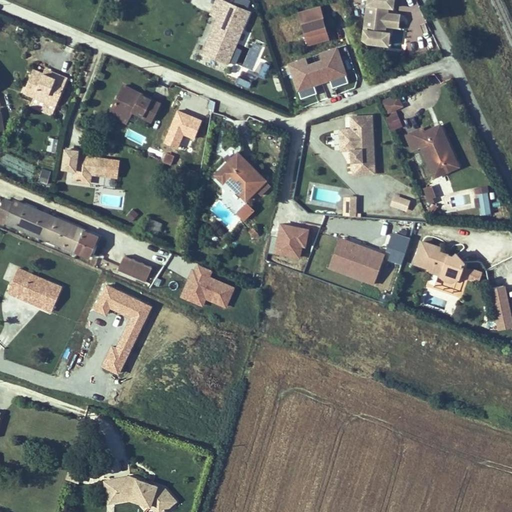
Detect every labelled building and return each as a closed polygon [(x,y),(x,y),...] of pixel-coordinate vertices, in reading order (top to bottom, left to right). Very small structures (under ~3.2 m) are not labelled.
[(107,12),(111,0),(110,0),(104,0),(101,10),(107,12)] [(368,0),(368,3),(363,41),(386,45),(388,30),(385,29),(386,23),(396,25),(398,12),(387,11),(388,6),(390,6),(390,0),(368,0)] [(228,64),(250,12),(225,1),(202,54),(228,64)] [(299,9),(303,24),(322,19),(318,4),(299,9)] [(328,38),(324,26),(322,19),(303,24),(309,44),(328,38)] [(400,47),(403,27),(393,26),(390,46),(400,47)] [(306,55),(288,60),(298,98),(316,93),(314,83),(330,78),(332,85),(348,80),(338,44),(319,49),(321,56),(307,60),(306,55)] [(56,106),(67,78),(57,74),(55,78),(43,74),(33,69),(23,92),(34,97),(31,106),(43,111),(47,102),(56,106)] [(57,74),(45,69),(43,74),(55,78),(57,74)] [(238,75),(236,81),(249,86),(251,81),(238,75)] [(160,103),(124,85),(111,110),(128,118),(132,111),(151,121),(160,103)] [(193,115),(199,101),(187,96),(182,110),(193,115)] [(402,105),(398,97),(392,100),(390,97),(383,100),(389,111),(402,105)] [(52,114),(56,106),(47,102),(43,111),(52,114)] [(128,118),(111,110),(109,114),(126,123),(128,118)] [(399,118),(396,112),(386,116),(388,122),(399,118)] [(375,173),(372,116),(351,116),(352,129),(346,129),(347,150),(353,149),(354,174),(375,173)] [(402,126),(399,120),(389,124),(391,130),(402,126)] [(448,143),(440,125),(435,127),(443,145),(448,143)] [(443,145),(435,127),(424,132),(423,128),(407,135),(413,149),(421,145),(435,176),(453,168),(450,161),(455,159),(448,143),(443,145)] [(266,180),(238,152),(216,175),(223,182),(226,179),(246,200),(256,190),(266,180)] [(106,174),(108,160),(108,159),(69,153),(67,167),(75,168),(73,180),(90,182),(91,173),(106,175),(106,174)] [(170,164),(173,158),(166,155),(163,161),(170,164)] [(458,166),(455,159),(450,161),(453,168),(458,166)] [(116,176),(118,161),(108,160),(106,174),(116,176)] [(46,183),(49,175),(42,172),(39,181),(46,183)] [(261,195),(271,185),(266,180),(256,190),(261,195)] [(434,196),(431,187),(428,188),(427,186),(424,188),(428,199),(432,198),(432,197),(434,196)] [(491,213),(487,192),(480,193),(478,193),(481,215),(491,213)] [(389,205),(406,210),(410,199),(393,193),(389,205)] [(41,217),(43,213),(34,209),(34,207),(27,204),(27,206),(15,201),(14,203),(5,199),(0,210),(0,215),(6,218),(5,221),(25,229),(25,228),(34,231),(33,233),(40,236),(47,220),(41,217)] [(253,210),(247,203),(238,213),(244,219),(253,210)] [(138,214),(133,209),(126,217),(131,221),(138,214)] [(99,237),(56,218),(54,222),(47,220),(40,236),(48,239),(48,238),(57,241),(56,243),(90,257),(99,237)] [(162,223),(156,221),(148,218),(143,229),(157,235),(162,223)] [(405,253),(409,240),(399,236),(394,249),(405,253)] [(337,255),(343,240),(339,238),(329,264),(342,268),(341,272),(361,279),(363,273),(342,265),(345,258),(337,255)] [(376,278),(384,255),(343,240),(337,255),(345,258),(342,265),(363,273),(376,278)] [(459,276),(464,262),(455,253),(452,256),(438,252),(440,247),(423,241),(415,262),(432,268),(431,271),(439,274),(445,279),(452,281),(459,276)] [(146,281),(152,267),(125,255),(119,269),(146,281)] [(151,283),(157,269),(152,267),(146,281),(151,283)] [(62,287),(18,268),(8,292),(22,298),(24,295),(53,308),(62,287)] [(479,282),(482,272),(472,269),(469,278),(479,282)] [(500,286),(498,273),(487,275),(490,289),(500,286)] [(182,291),(185,285),(179,282),(176,288),(182,291)] [(119,371),(149,304),(107,285),(97,307),(106,311),(109,303),(132,313),(117,348),(111,345),(103,363),(119,371)] [(53,308),(24,295),(22,298),(52,311),(53,308)] [(78,482),(82,469),(70,465),(66,478),(78,482)] [(154,484),(153,487),(148,485),(148,483),(129,476),(104,481),(109,503),(130,499),(150,505),(156,511),(163,511),(176,501),(165,488),(154,484)]
